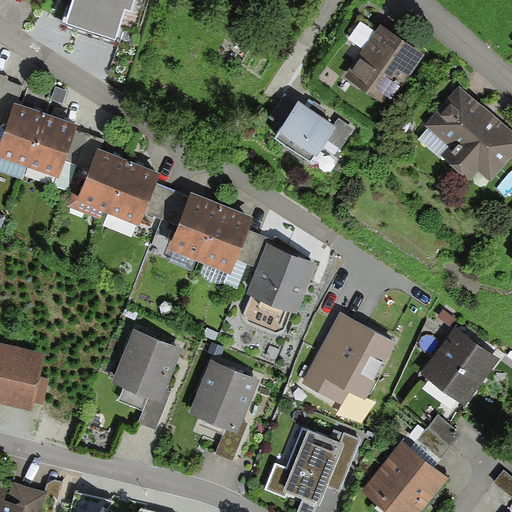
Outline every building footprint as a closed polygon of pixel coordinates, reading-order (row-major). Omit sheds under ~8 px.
[(73,0),(66,25),(116,41),(126,10),(133,12),(136,0),(73,0)] [(391,103),(426,52),(381,23),(347,74),(391,103)] [(0,78),(0,121),(7,124),(16,99),(21,85),(0,78)] [(491,177),(511,153),(511,127),(461,83),(426,124),(452,145),(444,155),(471,178),(480,167),(491,177)] [(283,123),(299,98),(287,90),(271,115),(283,123)] [(277,133),(314,157),(327,137),(337,122),(299,98),(283,123),(277,133)] [(76,121),(16,99),(7,124),(0,143),(0,150),(58,171),(65,154),(75,125),(76,121)] [(342,147),(356,126),(340,116),(337,122),(327,137),(342,147)] [(75,125),(65,154),(93,163),(99,146),(103,135),(75,125)] [(81,196),(143,217),(146,209),(156,181),(161,168),(99,146),(93,163),(81,196)] [(180,221),(190,193),(156,181),(146,209),(180,221)] [(172,245),(234,267),(237,258),(248,227),(253,212),(235,205),(192,190),(190,193),(180,221),(172,245)] [(269,242),(271,235),(248,227),(237,258),(260,266),(269,242)] [(252,289),(301,307),(318,260),(269,242),(260,266),(252,289)] [(351,391),(366,400),(396,342),(365,326),(342,314),(304,385),(343,406),(351,391)] [(457,324),(423,368),(465,400),(499,356),(475,338),(457,324)] [(114,378),(162,396),(182,345),(134,327),(114,378)] [(0,392),(43,403),(54,354),(0,341),(0,392)] [(193,411),(239,429),(259,376),(213,359),(193,411)] [(412,446),(435,464),(462,431),(440,413),(412,446)] [(338,442),(299,427),(275,487),(314,502),(338,442)] [(366,488),(395,511),(419,511),(449,475),(435,464),(412,446),(405,440),(366,488)] [(0,511),(42,511),(43,511),(45,511),(50,511),(56,490),(21,481),(18,495),(0,489),(0,511)]
